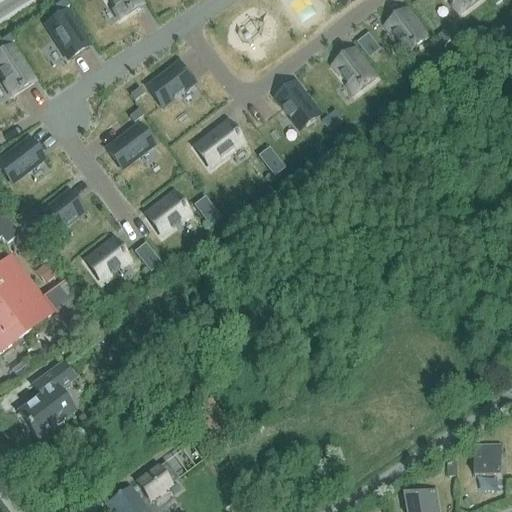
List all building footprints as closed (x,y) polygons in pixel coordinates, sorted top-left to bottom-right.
[(105,0),(118,20),(140,6),(136,0),(105,0)] [(447,0),(450,3),(459,16),(480,0),(479,0),(447,0)] [(63,1),(53,7),(58,14),(68,8),(63,1)] [(67,14),(45,28),(49,34),(51,37),(66,61),(88,47),(67,14)] [(407,14),(387,29),(407,56),(428,40),(427,39),(417,27),(407,14)] [(443,34),(436,39),(444,48),(450,44),(443,34)] [(367,36),(357,44),(369,60),(380,52),(367,36)] [(8,37),(0,41),(0,46),(2,50),(12,43),(8,37)] [(2,55),(0,56),(0,79),(3,85),(11,97),(33,83),(16,57),(11,50),(2,55)] [(355,54),(334,69),(354,96),(375,80),(355,54)] [(178,65),(146,89),(157,103),(161,109),(162,110),(173,101),(193,86),(190,82),(178,65)] [(296,86),(276,101),(299,133),(320,117),(296,86)] [(139,90),(129,97),(134,103),(143,96),(139,90)] [(138,112),(128,119),(133,125),(142,118),(138,112)] [(336,113),(329,118),(337,128),(343,122),(336,113)] [(329,119),(322,124),(329,133),(336,128),(329,119)] [(225,125),(194,149),(209,170),(241,146),(225,125)] [(137,127),(105,151),(121,172),(152,148),(137,127)] [(27,141),(0,161),(0,171),(11,186),(43,162),(27,141)] [(267,150),(257,158),(273,178),(283,170),(267,150)] [(67,194),(41,214),(56,235),(83,215),(67,194)] [(172,197),(145,217),(161,238),(187,217),(172,197)] [(203,199),(192,207),(208,227),(218,219),(203,199)] [(18,236),(0,212),(0,239),(5,246),(18,236)] [(34,214),(25,222),(29,228),(39,221),(34,214)] [(111,243),(85,263),(101,284),(127,264),(111,243)] [(144,245),(133,254),(148,274),(159,265),(144,245)] [(0,264),(0,354),(3,353),(53,315),(42,298),(33,286),(27,279),(29,277),(14,257),(12,259),(11,256),(0,264)] [(45,264),(35,272),(46,285),(56,276),(45,264)] [(73,341),(94,325),(62,283),(42,298),(53,315),(73,341)] [(95,324),(94,325),(73,341),(84,333),(92,343),(103,335),(95,324)] [(33,356),(15,370),(21,379),(40,365),(33,356)] [(75,382),(62,365),(31,388),(39,398),(17,415),(37,442),(75,414),(59,394),(75,382)] [(21,379),(15,370),(9,374),(16,382),(21,379)] [(214,448),(221,444),(226,453),(237,446),(231,437),(232,436),(209,400),(190,412),(214,448)] [(473,446),(473,479),(501,479),(501,446),(473,446)] [(165,464),(157,470),(170,487),(178,481),(165,464)] [(456,465),(448,466),(448,478),(456,478),(456,465)] [(170,487),(157,470),(136,485),(149,502),(170,487)] [(142,511),(126,490),(103,507),(106,511),(142,511)] [(403,497),(406,511),(439,511),(436,491),(403,497)]
